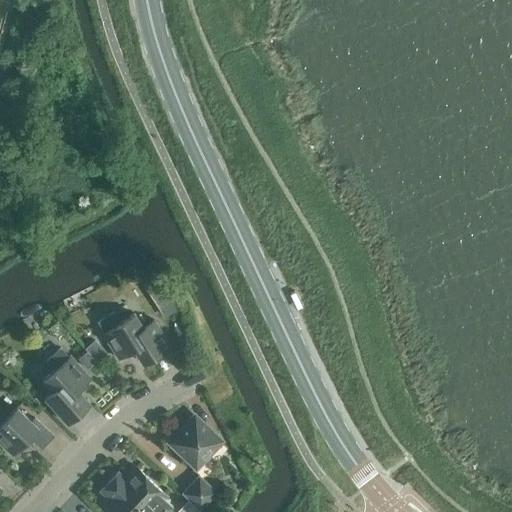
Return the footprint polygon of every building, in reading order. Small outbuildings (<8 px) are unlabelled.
[(172,294),(157,304),(165,317),(180,307),(172,294)] [(121,321),(115,311),(99,321),(105,331),(103,333),(119,358),(133,349),(137,356),(145,351),(149,358),(164,349),(150,328),(146,330),(135,313),(121,321)] [(95,339),(85,348),(87,351),(97,361),(107,352),(95,339)] [(69,356),(61,347),(47,360),(55,369),(43,380),(57,395),(53,398),(70,417),(83,406),(78,400),(84,394),(79,388),(91,377),(71,355),(69,356)] [(87,351),(78,358),(88,369),(97,361),(87,351)] [(32,421),(17,407),(6,418),(0,412),(0,442),(13,454),(30,436),(42,447),(54,435),(35,417),(32,421)] [(197,466),(221,440),(195,415),(170,441),(197,466)] [(166,493),(137,466),(125,475),(118,469),(99,490),(105,496),(102,499),(115,511),(165,511),(172,504),(164,496),(166,493)] [(200,508),(217,491),(200,474),(183,492),(200,508)] [(202,511),(188,499),(177,511),(178,511),(202,511)]
